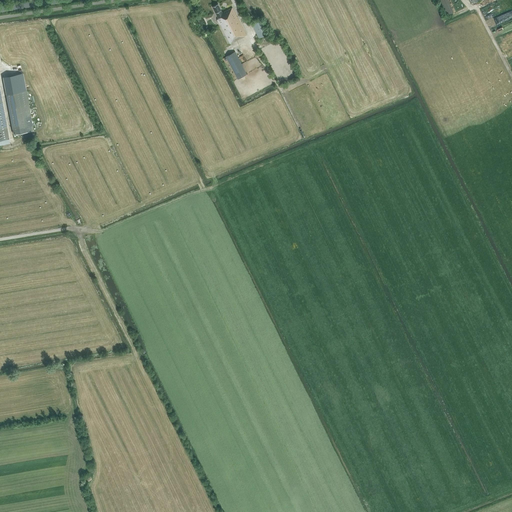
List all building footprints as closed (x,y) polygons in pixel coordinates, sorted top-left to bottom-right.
[(452,13),(446,0),(439,0),(447,16),(452,13)] [(222,28),(230,43),(246,35),(242,28),(231,8),(222,12),(218,4),(213,7),(219,18),(217,19),(222,28)] [(251,22),(254,28),(259,38),(268,34),(265,28),(259,17),(251,22)] [(235,51),(226,56),(238,79),(247,74),(235,51)] [(0,144),(10,143),(9,139),(0,90),(0,144)] [(26,90),(6,94),(13,134),(33,130),(26,90)]
